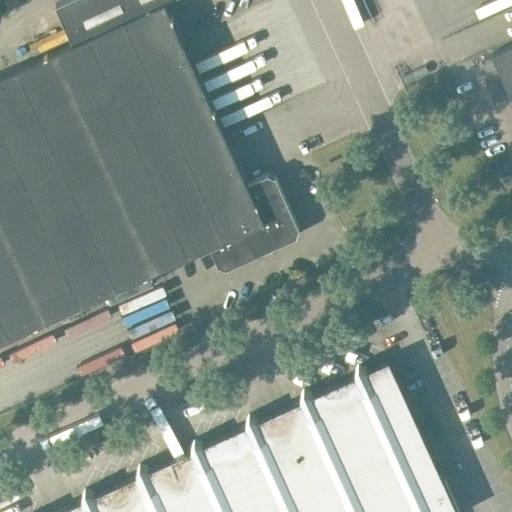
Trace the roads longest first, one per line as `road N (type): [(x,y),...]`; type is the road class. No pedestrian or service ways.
road 1 (unclassified): [(440,250),(0,450)]
road 2 (unclassified): [(440,250),(325,0)]
